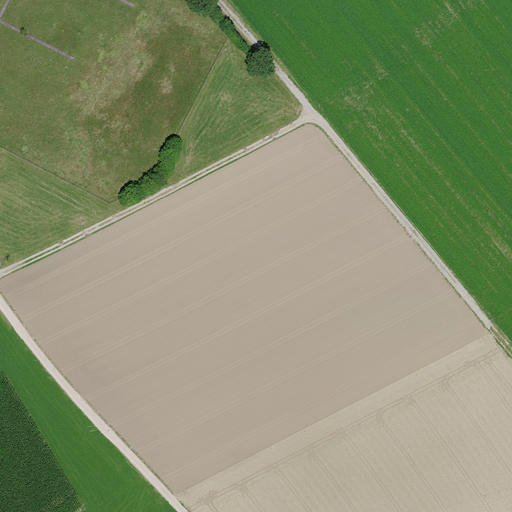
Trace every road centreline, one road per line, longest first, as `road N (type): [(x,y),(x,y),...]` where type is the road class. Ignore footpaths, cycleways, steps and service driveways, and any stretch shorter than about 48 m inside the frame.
road 1 (track): [(511,354),(218,0)]
road 2 (track): [(0,274),(310,112)]
road 3 (track): [(0,300),(181,511)]
